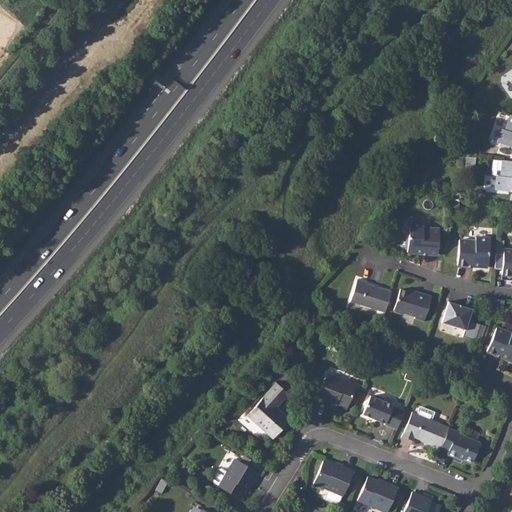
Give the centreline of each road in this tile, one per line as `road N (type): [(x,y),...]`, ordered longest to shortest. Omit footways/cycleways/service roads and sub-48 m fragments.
road 1 (motorway): [(0,331),(269,0)]
road 2 (motorway): [(242,0),(0,298)]
road 3 (track): [(305,301),(289,290),(250,312),(70,511)]
road 4 (residential): [(265,511),(302,448),(323,436),(476,494)]
road 5 (track): [(305,301),(383,349),(483,379)]
road 6 (tertiary): [(116,0),(0,137)]
